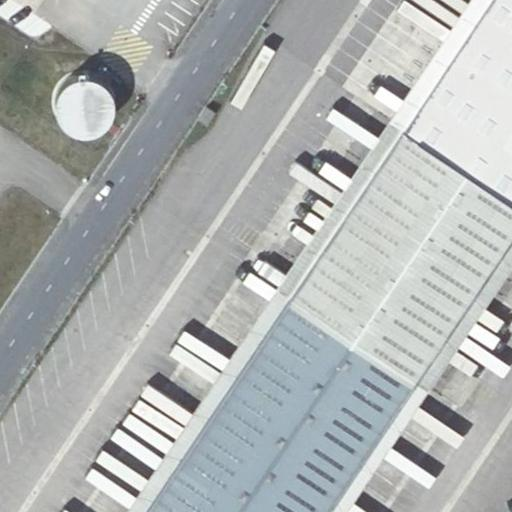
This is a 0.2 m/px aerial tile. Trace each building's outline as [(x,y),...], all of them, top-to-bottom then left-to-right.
[(317,511),(412,373),(511,227),(511,0),(483,0),(162,475),(149,465),(144,472),(158,481),(137,511),(317,511)] [(465,0),(276,279),(149,465),(162,475),(483,0),(465,0)] [(218,101),(210,95),(201,108),(209,113),(218,101)] [(317,511),(336,511),(511,253),(511,227),(412,373),(317,511)] [(117,511),(137,511),(158,481),(144,472),(117,511)]
